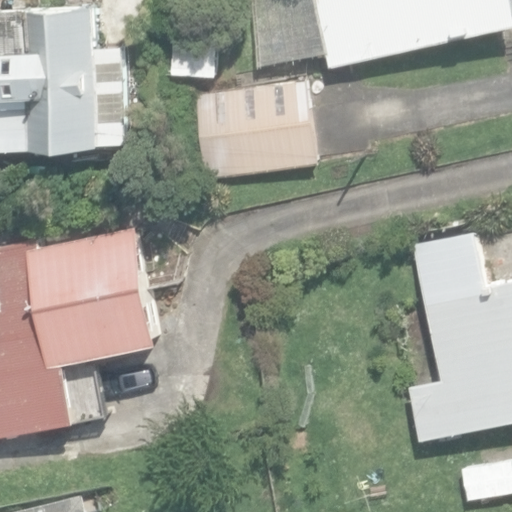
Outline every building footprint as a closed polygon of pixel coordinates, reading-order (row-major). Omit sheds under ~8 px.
[(511,0),(253,0),(263,65),(336,53),(339,64),(511,25),(511,0)] [(0,147),(137,138),(130,42),(105,44),(102,2),(0,9),(0,147)] [(178,73),(223,73),(224,10),(178,10),(178,73)] [(197,91),(210,177),(327,160),(314,74),(197,91)] [(0,306),(0,432),(85,417),(74,359),(170,341),(147,222),(45,241),(42,222),(0,230),(0,256),(9,305),(0,306)] [(419,381),(429,435),(511,418),(511,276),(497,280),(486,225),(420,238),(447,375),(419,381)] [(474,497),(511,489),(511,454),(467,464),(474,497)] [(27,511),(94,511),(91,498),(27,511)]
